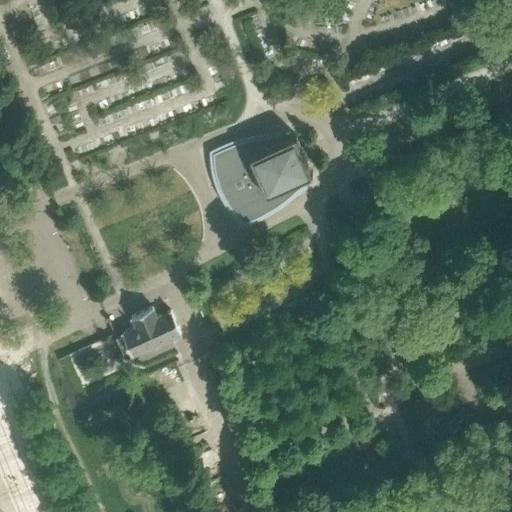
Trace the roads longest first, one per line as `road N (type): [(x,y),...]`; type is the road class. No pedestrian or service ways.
road 1 (track): [(49,198),(280,106),(326,108),(350,146),(341,175),(315,196),(102,308)]
road 2 (track): [(76,187),(123,298)]
